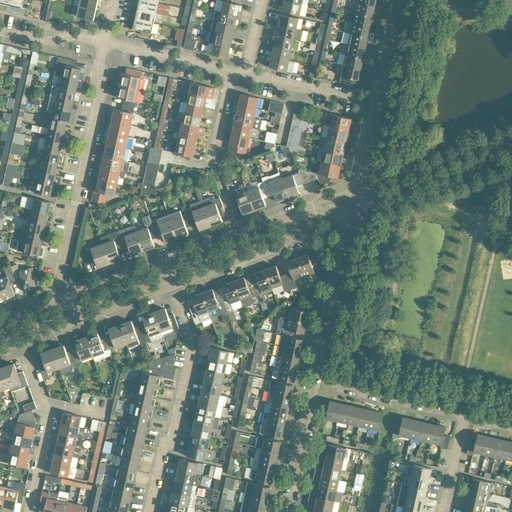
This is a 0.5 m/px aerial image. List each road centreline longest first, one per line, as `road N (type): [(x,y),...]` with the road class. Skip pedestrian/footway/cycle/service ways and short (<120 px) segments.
road 1 (residential): [(69,296),(61,271),(100,97),(104,42)]
road 2 (residential): [(151,511),(191,342),(170,284)]
road 3 (residential): [(314,381),(354,208)]
road 4 (residential): [(160,186),(167,157),(212,161),(233,71)]
road 5 (residential): [(465,415),(314,381)]
road 6 (residential): [(170,284),(291,241),(295,215)]
road 7 (residential): [(295,215),(162,262)]
road 8 (residential): [(377,103),(246,74)]
road 9 (residential): [(284,511),(314,381)]
road 10 (residential): [(233,71),(104,42)]
